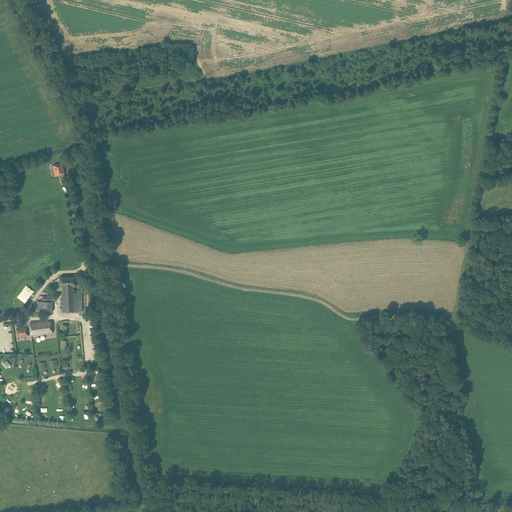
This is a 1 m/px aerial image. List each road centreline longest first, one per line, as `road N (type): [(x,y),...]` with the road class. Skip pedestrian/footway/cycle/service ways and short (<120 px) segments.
road 1 (track): [(146,475),(511,496)]
road 2 (track): [(107,265),(305,298),(354,320),(430,316),(459,331)]
road 3 (track): [(153,511),(107,265)]
road 4 (track): [(287,496),(511,510)]
road 5 (track): [(14,0),(86,136)]
road 6 (track): [(107,265),(86,136)]
road 7 (track): [(161,489),(287,496)]
